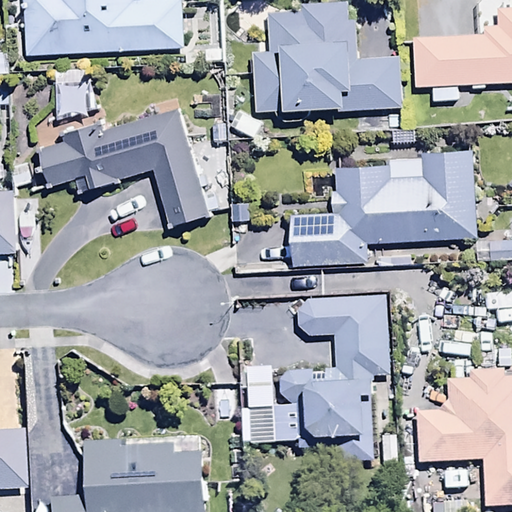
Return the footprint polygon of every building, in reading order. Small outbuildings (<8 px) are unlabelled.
[(22,0),(25,58),(182,51),(180,1),(140,3),(140,0),(22,0)] [(458,102),(458,88),(511,85),(511,2),(507,2),(507,11),(496,11),(496,29),(482,29),(482,38),(412,40),(413,90),(430,89),(431,103),(458,102)] [(269,53),(252,53),(254,115),(400,110),(399,59),(356,61),(355,22),(348,22),(347,5),(299,7),(300,16),(268,17),(269,53)] [(209,221),(177,110),(99,133),(98,127),(60,139),(62,145),(38,152),(49,188),(73,181),(78,197),(154,172),(171,232),(209,221)] [(238,114),(230,129),(254,142),(262,127),(238,114)] [(395,118),(358,118),(358,133),(372,133),(372,130),(395,130),(395,118)] [(290,217),(292,268),(367,266),(366,247),(474,244),(472,154),(421,156),(422,161),(389,162),(389,170),(333,172),(335,215),(290,217)] [(0,257),(15,257),(11,195),(0,195),(0,257)] [(511,243),(478,245),(478,265),(511,264),(511,243)] [(298,331),(309,338),(335,337),(337,371),(292,374),(279,381),(281,400),(293,408),(296,410),(299,454),(331,452),(333,471),(376,468),(371,379),(391,378),(386,298),(310,303),(297,313),(298,331)] [(416,414),(418,465),(483,462),(485,511),(511,510),(511,370),(469,373),(470,380),(444,381),(445,413),(416,414)] [(293,408),(273,406),(273,372),(247,372),(248,446),(294,446),(293,408)] [(0,494),(23,493),(22,433),(0,433),(0,494)] [(397,438),(382,439),(384,470),(398,469),(397,438)] [(166,457),(166,441),(83,444),(84,499),(45,500),(45,511),(201,511),(200,456),(166,457)] [(427,511),(426,488),(408,488),(408,511),(427,511)]
